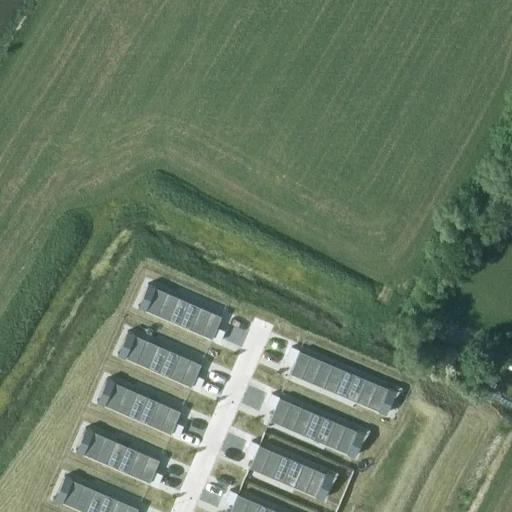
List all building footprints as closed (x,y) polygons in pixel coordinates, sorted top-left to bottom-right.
[(156,286),(146,308),(212,337),(222,315),(156,286)] [(217,327),(213,337),(220,341),(225,330),(217,327)] [(135,333),(125,356),(192,385),(201,363),(135,333)] [(295,360),(300,349),(292,346),(287,357),(295,360)] [(300,349),(291,372),(379,410),(389,387),(300,349)] [(197,375),(192,385),(200,389),(204,378),(197,375)] [(114,381),(105,403),(171,432),(181,410),(114,381)] [(275,407),(280,396),(272,393),(268,403),(275,407)] [(280,396),(270,419),(348,452),(357,430),(280,396)] [(176,422),(171,432),(179,436),(184,425),(176,422)] [(93,430),(84,452),(150,481),(160,459),(93,430)] [(255,454),(259,444),(252,440),(247,451),(255,454)] [(259,444),(250,466),(316,495),(326,472),(259,444)] [(155,471),(150,481),(158,485),(163,474),(155,471)] [(72,478),(63,501),(88,511),(136,511),(139,507),(72,478)] [(233,503),(238,493),(230,489),(226,500),(233,503)] [(282,511),(238,493),(229,511),(282,511)]
